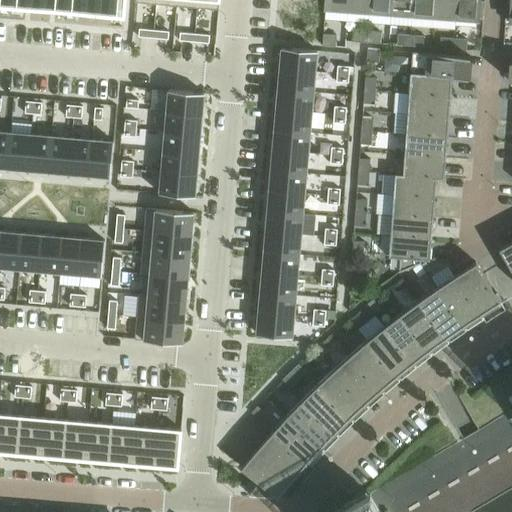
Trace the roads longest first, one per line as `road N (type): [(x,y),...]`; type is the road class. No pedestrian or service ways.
road 1 (residential): [(201,502),(234,0)]
road 2 (residential): [(511,327),(406,402),(303,510),(201,502)]
road 3 (residential): [(497,0),(481,254),(511,308)]
road 4 (residential): [(201,502),(0,488)]
